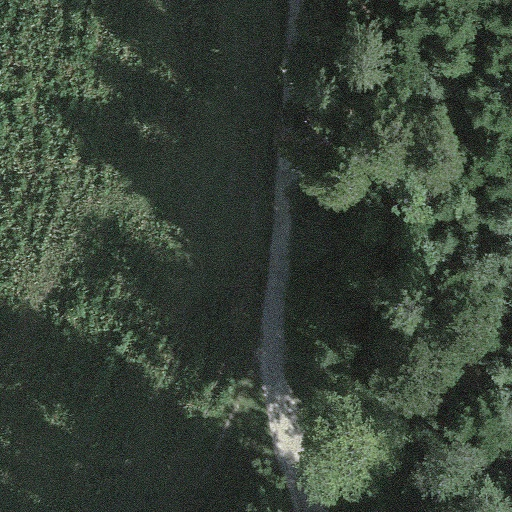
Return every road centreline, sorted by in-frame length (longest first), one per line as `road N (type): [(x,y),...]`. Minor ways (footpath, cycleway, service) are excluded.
road 1 (track): [(267,354),(296,0)]
road 2 (track): [(190,511),(267,354)]
road 3 (track): [(308,511),(267,354)]
